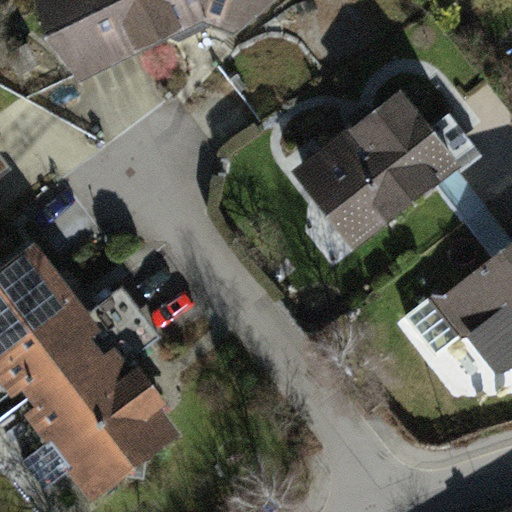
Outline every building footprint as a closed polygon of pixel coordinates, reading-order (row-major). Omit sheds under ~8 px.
[(25,0),(72,107),(178,57),(232,50),(288,14),(281,0),(25,0)] [(431,0),(448,13),(458,0),(431,0)] [(454,195),(395,114),(290,189),(348,271),(454,195)] [(0,285),(0,397),(17,420),(109,352),(38,257),(0,285)] [(511,259),(435,319),(497,398),(511,385),(511,259)] [(91,511),(180,446),(109,352),(17,420),(85,511),(91,511)]
